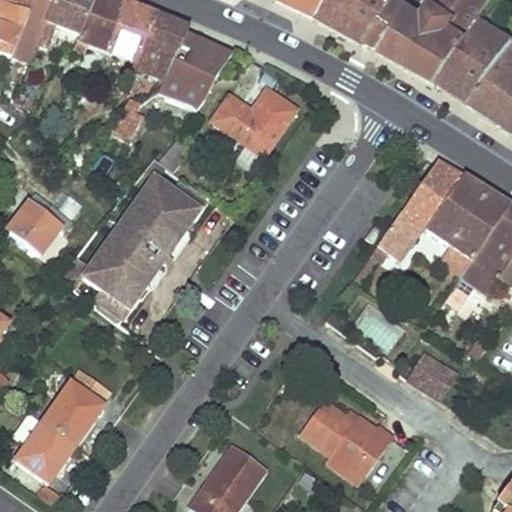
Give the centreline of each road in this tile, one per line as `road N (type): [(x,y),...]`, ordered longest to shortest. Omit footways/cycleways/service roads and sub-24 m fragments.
road 1 (residential): [(256,295),(482,453)]
road 2 (residential): [(105,511),(256,295)]
road 3 (secondary): [(392,106),(292,48),(172,0)]
road 4 (residential): [(256,295),(392,106)]
road 5 (residential): [(511,183),(392,106)]
